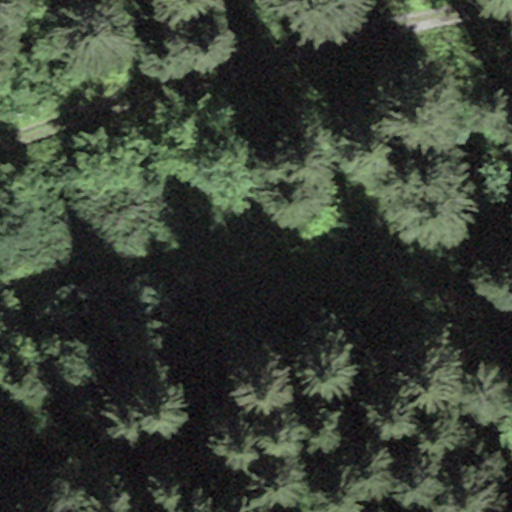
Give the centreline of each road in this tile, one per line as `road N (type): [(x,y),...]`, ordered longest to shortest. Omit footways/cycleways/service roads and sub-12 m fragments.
road 1 (track): [(511,8),(255,53),(0,135)]
road 2 (track): [(0,285),(208,256),(414,290),(511,323)]
